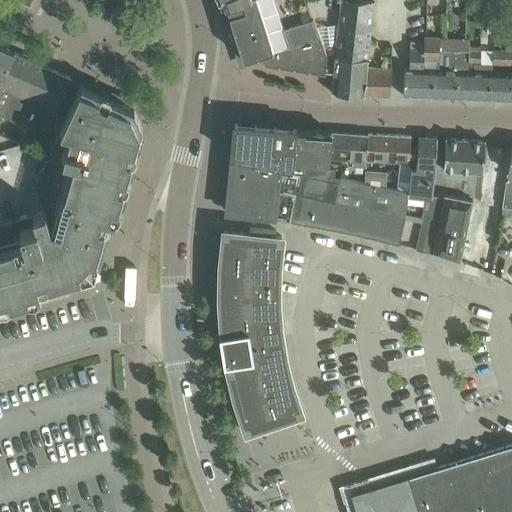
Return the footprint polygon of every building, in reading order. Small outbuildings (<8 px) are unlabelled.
[(237,0),(226,5),(240,46),(246,44),(250,56),(261,53),(263,61),(324,71),(325,54),(325,50),(307,0),(237,0)] [(373,0),(339,0),(334,54),(325,54),(324,71),(333,72),(331,92),(364,94),(366,66),(373,0)] [(440,36),(428,36),(423,35),(423,41),(411,40),(410,48),(409,48),(409,67),(404,67),(403,95),(432,97),(434,69),(423,69),(424,60),(438,60),(439,50),(440,36)] [(0,79),(13,51),(0,45),(0,79)] [(470,46),(469,50),(456,49),(456,46),(451,46),(451,50),(439,50),(438,60),(438,69),(434,69),(432,97),(473,98),(474,62),(480,62),(480,50),(472,50),(472,46),(470,46)] [(484,47),(474,46),(472,46),(472,50),(480,50),(480,62),(474,62),(473,98),(511,99),(511,71),(490,71),(490,63),(510,64),(511,47),(505,47),(505,50),(492,49),(492,51),(484,51),(484,47)] [(55,113),(63,96),(71,77),(13,51),(0,79),(0,121),(2,117),(16,123),(15,124),(28,130),(34,121),(40,106),(55,113)] [(390,95),(390,75),(391,68),(366,66),(364,94),(390,95)] [(0,306),(41,295),(38,287),(46,285),(48,284),(49,283),(50,282),(52,280),(52,279),(53,277),(54,275),(54,274),(54,272),(62,270),(65,280),(93,272),(108,217),(115,219),(142,124),(134,107),(81,83),(46,159),(16,144),(0,148),(0,306)] [(294,129),(235,124),(232,156),(281,165),(279,189),(359,208),(405,217),(408,197),(408,190),(340,177),(334,176),(335,169),(291,165),(292,160),(294,129)] [(331,158),(332,131),(294,129),(292,160),(330,162),(330,158),(331,158)] [(366,167),(368,134),(332,131),(331,158),(353,159),(353,166),(366,167)] [(388,161),(389,134),(368,133),(368,134),(366,167),(370,167),(370,160),(388,161)] [(411,149),(411,135),(389,134),(388,161),(410,163),(411,149)] [(435,170),(437,136),(419,136),(418,149),(411,149),(410,163),(408,190),(408,197),(425,198),(424,212),(422,222),(438,225),(444,194),(443,194),(443,197),(432,194),(435,170)] [(483,172),(485,140),(445,138),(443,170),(483,172)] [(511,142),(504,196),(502,208),(501,214),(511,215),(511,142)] [(356,221),(359,208),(279,189),(281,165),(232,156),(228,199),(226,212),(276,218),(289,221),(293,206),(356,221)] [(473,200),(444,194),(438,225),(436,233),(432,252),(461,262),(473,200)] [(432,252),(436,233),(438,225),(422,222),(421,229),(417,249),(432,252)] [(278,296),(278,281),(279,267),(282,236),(276,235),(276,230),(250,227),(249,232),(224,230),(220,263),(220,297),(222,333),(219,334),(224,364),(227,364),(236,398),(246,430),(270,422),(272,427),(297,418),(296,413),(302,411),(292,382),(285,354),(280,325),(278,296)] [(511,511),(511,443),(351,492),(356,511),(511,511)] [(45,460),(10,469),(14,483),(49,474),(45,460)] [(59,511),(54,493),(0,506),(0,511),(59,511)]
